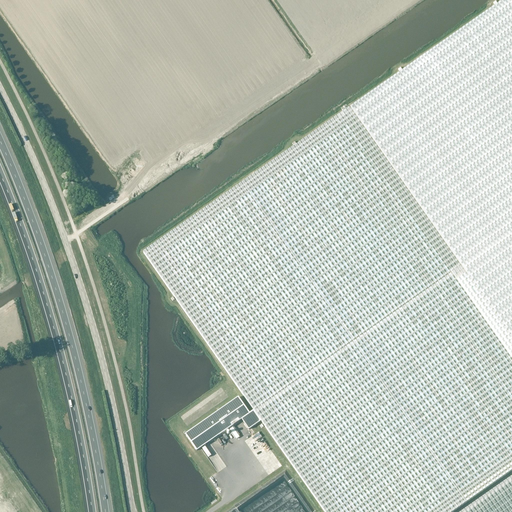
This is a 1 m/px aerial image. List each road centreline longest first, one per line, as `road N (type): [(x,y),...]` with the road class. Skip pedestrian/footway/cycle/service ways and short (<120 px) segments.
road 1 (tertiary): [(132,511),(101,357),(71,258),(0,90)]
road 2 (motorway): [(105,511),(69,334),(0,140)]
road 3 (motorway): [(0,172),(61,354),(92,511)]
